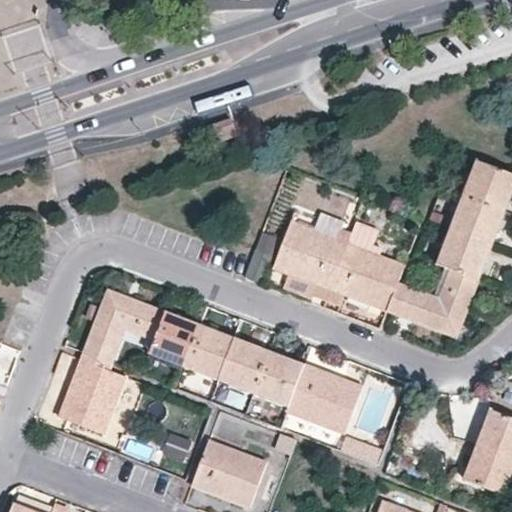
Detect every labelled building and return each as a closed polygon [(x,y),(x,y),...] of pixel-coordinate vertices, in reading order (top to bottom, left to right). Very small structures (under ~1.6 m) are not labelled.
[(169,2),(173,0),(139,0),(139,11),(169,2)] [(208,123),(215,142),(238,135),(232,116),(208,123)] [(511,172),(477,159),(463,194),(509,211),(511,201),(511,172)] [(463,194),(451,227),(496,244),(509,211),(463,194)] [(348,242),(352,232),(320,219),(316,230),(348,242)] [(276,267),(291,273),(330,288),(348,242),(316,230),(293,221),(276,267)] [(437,263),(450,269),(481,281),(496,244),(451,227),(437,263)] [(370,250),(374,240),(352,232),(348,242),(370,250)] [(330,288),(345,294),(388,309),(399,281),(406,263),(370,250),(348,242),(330,288)] [(412,286),(402,315),(460,338),(481,281),(450,269),(440,296),(412,286)] [(291,273),(286,288),(296,292),(313,298),(314,295),(326,299),(330,288),(291,273)] [(406,284),(399,281),(388,309),(396,313),(406,284)] [(396,313),(402,315),(412,286),(406,284),(396,313)] [(330,288),(326,299),(341,304),(345,294),(330,288)] [(167,311),(109,289),(87,346),(116,358),(127,329),(156,340),(167,311)] [(203,324),(167,311),(156,340),(151,353),(187,367),(203,324)] [(236,338),(203,324),(187,367),(220,379),(236,338)] [(270,351),(236,338),(220,379),(254,393),(270,351)] [(87,346),(85,352),(114,363),(116,358),(87,346)] [(305,365),(270,351),(254,393),(290,407),(305,365)] [(85,352),(81,359),(111,370),(114,363),(85,352)] [(111,370),(81,359),(60,415),(107,434),(129,377),(111,370)] [(345,431),(363,386),(305,365),(290,407),(289,410),(345,431)] [(511,456),(511,417),(490,409),(478,443),(511,456)] [(167,454),(185,460),(193,438),(176,432),(167,454)] [(292,458),(299,441),(284,436),(277,452),(292,458)] [(347,437),(341,450),(379,465),(384,451),(347,437)] [(210,439),(193,485),(249,507),(268,461),(210,439)] [(508,494),(511,482),(511,456),(478,443),(465,478),(508,494)] [(37,499),(21,492),(16,503),(39,511),(52,511),(55,506),(37,499)] [(413,511),(385,501),(380,511),(413,511)] [(39,511),(16,503),(12,511),(39,511)]
